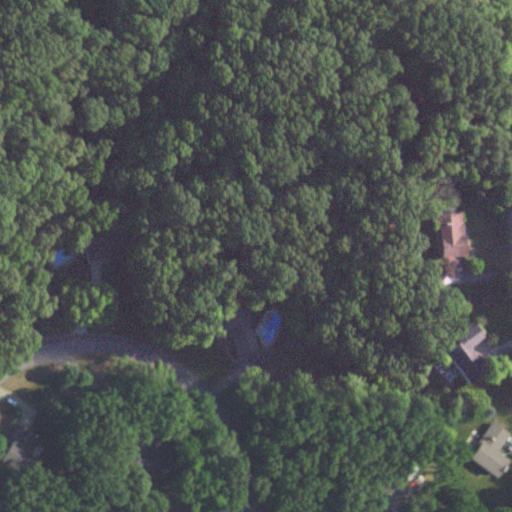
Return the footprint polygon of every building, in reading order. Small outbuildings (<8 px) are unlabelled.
[(460,258),(459,214),(434,215),(435,259),(460,258)] [(74,235),(79,262),(119,254),(114,227),(74,235)] [(237,303),(220,310),(217,303),(210,306),(230,357),(254,348),(237,303)] [(463,384),(482,372),(468,348),(481,340),(471,324),(449,337),(453,344),(443,351),(463,384)] [(492,476),(504,458),(494,452),(507,432),(489,420),(464,458),(492,476)] [(35,439),(15,425),(0,446),(0,464),(12,473),(35,439)] [(129,484),(168,465),(159,447),(142,456),(129,430),(107,441),(129,484)]
